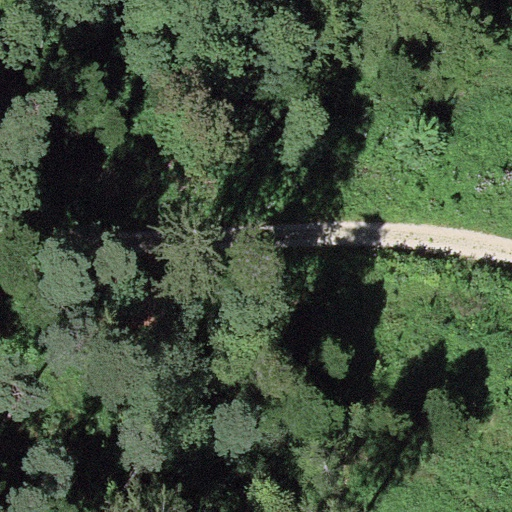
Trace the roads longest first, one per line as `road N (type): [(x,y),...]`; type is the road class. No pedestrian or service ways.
road 1 (motorway): [(0,123),(511,443)]
road 2 (track): [(0,219),(189,223),(318,204),(442,214),(511,244)]
road 3 (motorway): [(511,123),(300,0)]
